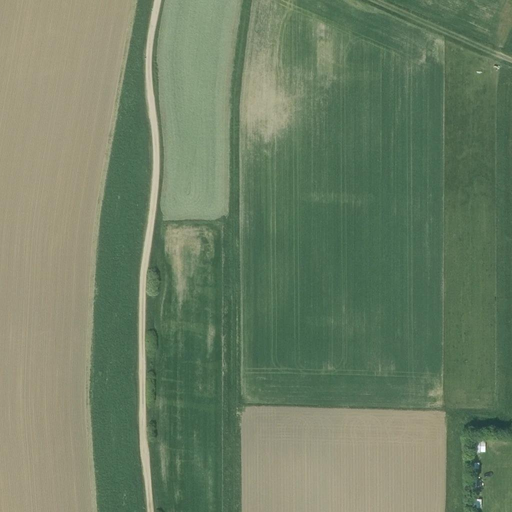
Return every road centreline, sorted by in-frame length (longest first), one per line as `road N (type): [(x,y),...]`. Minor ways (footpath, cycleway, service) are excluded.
road 1 (track): [(151,511),(142,363),(155,152),(147,64),(157,0)]
road 2 (track): [(373,0),(511,61)]
